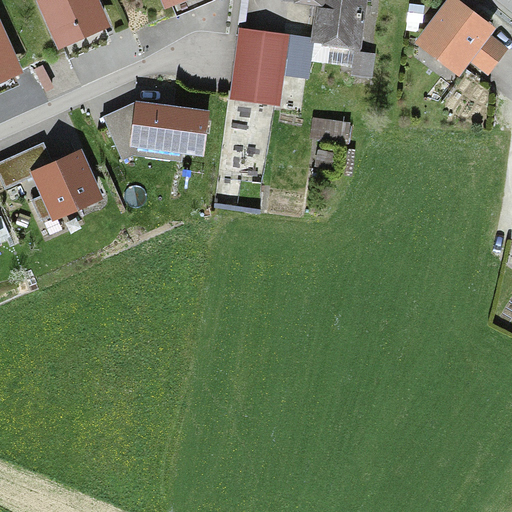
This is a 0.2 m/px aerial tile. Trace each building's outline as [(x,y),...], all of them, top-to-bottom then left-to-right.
[(47,0),(43,2),(61,41),(62,41),(67,52),(108,34),(103,22),(104,22),(93,0),(47,0)] [(170,0),(176,15),(206,2),(205,0),(170,0)] [(358,44),(363,0),(320,0),(316,38),(358,44)] [(467,51),(487,66),(503,46),(482,31),(485,27),(454,3),(426,39),(458,63),(467,51)] [(236,93),(276,98),(284,38),(244,32),(236,93)] [(0,82),(15,75),(11,67),(12,66),(0,40),(0,82)] [(371,77),(374,56),(358,54),(355,74),(371,77)] [(139,105),(134,142),(201,151),(206,114),(139,105)] [(79,155),(37,173),(56,214),(97,196),(79,155)]
